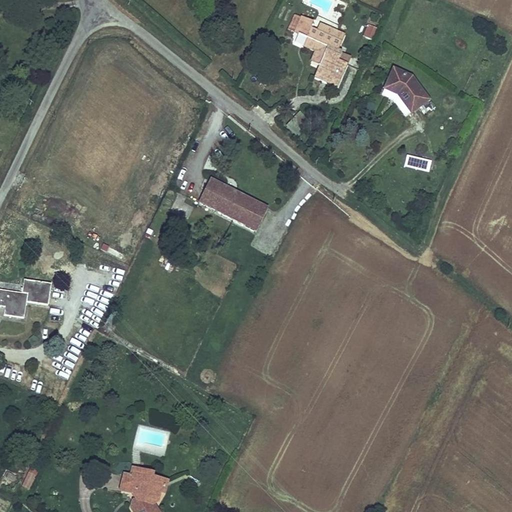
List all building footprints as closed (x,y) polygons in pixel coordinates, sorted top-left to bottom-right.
[(344,36),(325,28),(323,35),(311,30),(314,22),(301,17),(296,29),(301,31),(300,34),(305,36),(302,45),(312,49),(307,60),(317,64),(315,68),(328,74),(325,81),(338,86),(346,64),(339,61),(342,53),(337,51),(344,36)] [(371,38),(374,27),(366,25),(363,36),(371,38)] [(316,32),(323,35),(325,28),(319,26),(316,32)] [(301,31),(296,29),(290,44),(300,48),(302,45),(305,36),(300,34),(301,31)] [(325,81),(328,74),(315,68),(312,76),(325,81)] [(427,101),(410,77),(394,68),(382,95),(394,102),(404,117),(427,101)] [(268,208),(211,181),(199,204),(257,232),(268,208)] [(22,295),(0,291),(0,307),(5,308),(4,316),(23,319),(25,303),(48,306),(51,285),(24,282),(22,295)] [(30,490),(39,470),(29,465),(20,486),(30,490)] [(118,493),(131,497),(133,501),(131,503),(130,507),(128,508),(130,511),(158,511),(155,507),(159,504),(161,496),(165,497),(169,483),(153,479),(154,476),(130,469),(128,477),(123,475),(118,493)]
